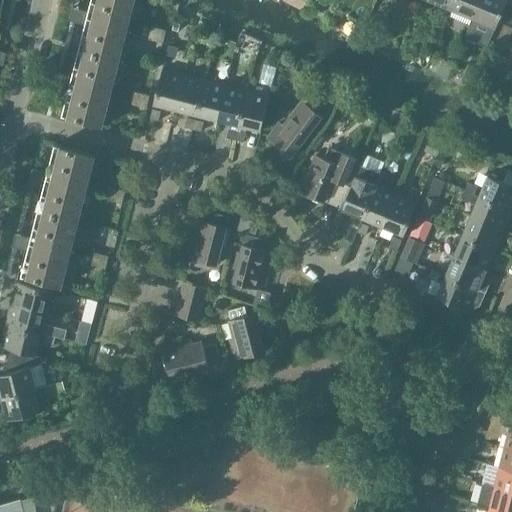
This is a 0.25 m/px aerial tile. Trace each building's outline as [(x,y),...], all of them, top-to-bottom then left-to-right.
[(70,89),(63,116),(103,126),(135,0),(92,0),(89,12),(74,8),(71,20),(86,24),(73,77),(57,73),(54,85),(70,89)] [(429,0),(451,9),(455,0),(429,0)] [(455,0),(451,9),(473,19),(481,0),(455,0)] [(508,0),(481,0),(473,19),(496,28),(508,0)] [(496,43),(496,44),(505,48),(511,31),(511,27),(504,24),(496,43)] [(147,39),(163,44),(167,31),(150,27),(147,39)] [(154,105),(176,110),(185,75),(163,70),(154,105)] [(176,110),(197,115),(206,80),(185,75),(176,110)] [(197,115),(218,121),(227,86),(206,80),(197,115)] [(218,121),(239,126),(248,91),(227,86),(218,121)] [(248,91),(239,126),(261,131),(270,96),(248,91)] [(130,105),(147,109),(150,96),(133,92),(130,105)] [(292,158),(323,116),(315,110),(303,101),(295,111),(284,126),(280,123),(267,139),(292,158)] [(153,110),(150,119),(159,122),(162,112),(153,110)] [(185,128),(193,130),(196,120),(188,118),(185,128)] [(196,120),(193,130),(202,132),(204,122),(196,120)] [(227,139),(235,141),(238,131),(229,129),(227,139)] [(238,131),(235,141),(244,143),(246,133),(238,131)] [(309,173),(304,171),(296,190),(324,202),(333,180),(344,185),(355,159),(321,144),(309,173)] [(30,181),(45,185),(32,237),(16,233),(13,246),(29,250),(22,277),(62,287),(96,156),(55,145),(48,172),(33,168),(30,181)] [(382,174),(361,165),(343,210),(352,214),(342,240),(351,243),(353,244),(358,233),(362,223),(364,218),(377,185),(382,174)] [(511,185),(488,176),(480,197),(511,210),(511,185)] [(465,191),(475,195),(478,187),(469,183),(465,191)] [(397,194),(377,185),(364,218),(383,227),(397,194)] [(114,202),(123,204),(126,192),(109,188),(106,200),(114,202)] [(475,195),(465,191),(462,199),(471,203),(475,195)] [(418,203),(397,194),(383,227),(404,236),(418,203)] [(511,210),(480,197),(471,216),(504,231),(511,212),(511,210)] [(419,218),(430,222),(439,203),(427,198),(419,218)] [(187,258),(217,266),(229,217),(216,214),(214,224),(202,221),(197,239),(192,238),(187,258)] [(471,216),(463,236),(496,251),(504,231),(471,216)] [(362,223),(358,233),(366,236),(370,227),(362,223)] [(246,235),(234,283),(263,291),(269,271),(264,269),(268,251),(260,249),(263,239),(246,235)] [(463,236),(454,256),(488,270),(496,251),(463,236)] [(390,246),(398,250),(403,241),(394,237),(390,246)] [(410,238),(401,258),(413,263),(421,242),(410,238)] [(342,240),(339,246),(348,250),(351,243),(342,240)] [(89,265),(98,267),(101,255),(92,253),(89,265)] [(101,255),(98,267),(106,269),(109,257),(101,255)] [(454,256),(446,276),(485,292),(490,281),(488,278),(485,276),(488,270),(454,256)] [(441,274),(432,270),(429,278),(438,282),(441,274)] [(391,285),(402,290),(405,282),(403,276),(395,273),(391,285)] [(485,292),(446,276),(437,297),(470,311),(473,304),(477,306),(480,305),(485,292)] [(17,282),(12,304),(47,313),(52,291),(17,282)] [(181,294),(206,300),(209,289),(184,282),(181,294)] [(206,300),(181,294),(179,305),(203,311),(206,300)] [(98,302),(88,300),(83,321),(92,324),(98,302)] [(12,304),(6,325),(41,334),(47,313),(12,304)] [(200,322),(203,311),(179,305),(176,316),(200,322)] [(230,340),(235,360),(265,353),(254,314),(248,316),(246,310),(230,314),(231,321),(230,321),(235,339),(230,340)] [(41,334),(6,325),(1,347),(12,350),(36,356),(41,334)] [(46,335),(56,337),(58,329),(48,326),(46,335)] [(56,337),(46,335),(44,343),(54,346),(56,337)] [(163,348),(171,378),(218,365),(214,352),(206,355),(203,343),(184,348),(183,343),(163,348)] [(42,357),(36,356),(12,350),(7,373),(30,367),(40,364),(42,357)] [(0,375),(0,392),(1,398),(36,389),(30,367),(7,373),(0,375)] [(36,389),(1,398),(7,420),(42,411),(36,389)] [(511,450),(505,448),(500,468),(511,471),(511,450)] [(177,466),(162,461),(159,474),(156,485),(170,490),(174,478),(177,466)] [(495,488),(511,492),(511,471),(500,468),(495,488)] [(490,508),(507,511),(511,511),(511,492),(495,488),(490,508)] [(0,511),(24,511),(21,500),(0,505),(0,511)]
